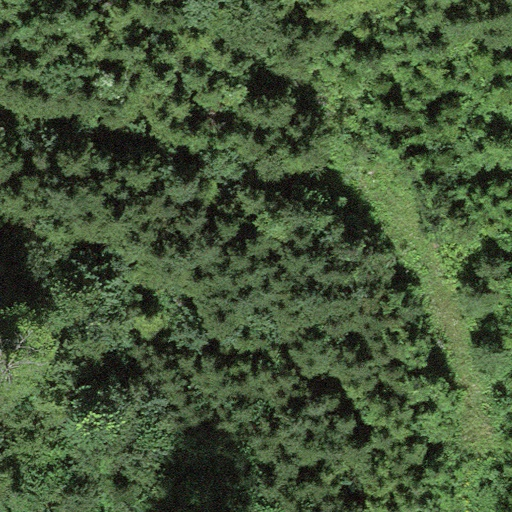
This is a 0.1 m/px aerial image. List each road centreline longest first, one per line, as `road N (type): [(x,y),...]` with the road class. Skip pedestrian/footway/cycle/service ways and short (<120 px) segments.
road 1 (track): [(197,0),(329,124),(420,270),(468,443),(456,511)]
road 2 (track): [(377,202),(0,125)]
